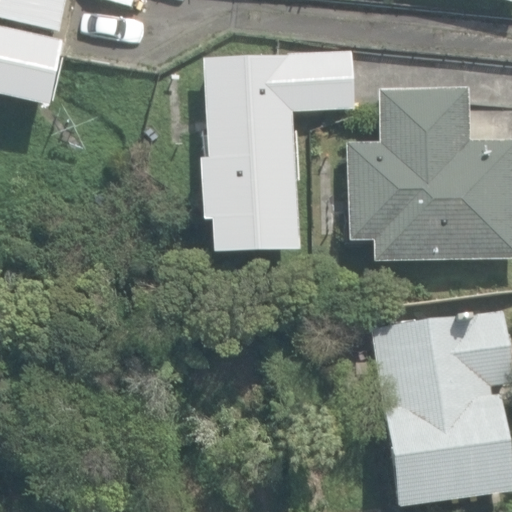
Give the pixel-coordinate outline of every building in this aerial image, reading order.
[(0,0),(0,102),(43,111),(57,45),(0,32),(0,21),(55,34),(62,0),(0,0)] [(511,0),(480,0),(511,8),(511,0)] [(206,226),(208,261),(294,256),(288,117),(351,114),(348,57),(198,64),(203,163),(194,163),(198,226),(206,226)] [(368,244),(369,266),(511,261),(511,145),(465,147),(463,92),(375,95),(377,147),(342,148),(345,245),(368,244)] [(366,335),(393,511),(396,511),(508,495),(494,402),(488,402),(486,390),(510,387),(499,315),(366,335)]
